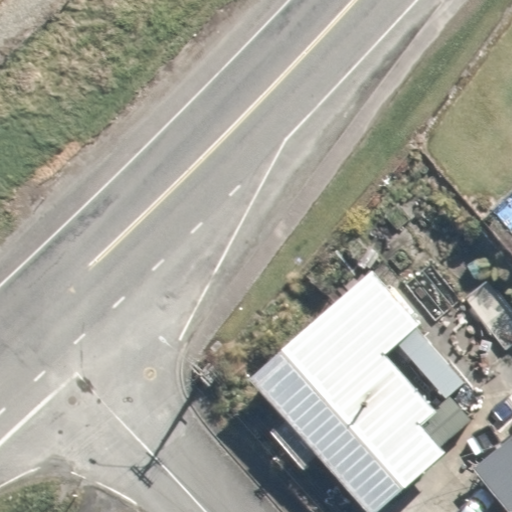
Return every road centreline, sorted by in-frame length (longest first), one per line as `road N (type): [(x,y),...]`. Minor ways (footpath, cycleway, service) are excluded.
road 1 (primary): [(358,0),(37,321)]
road 2 (residential): [(37,321),(208,511)]
